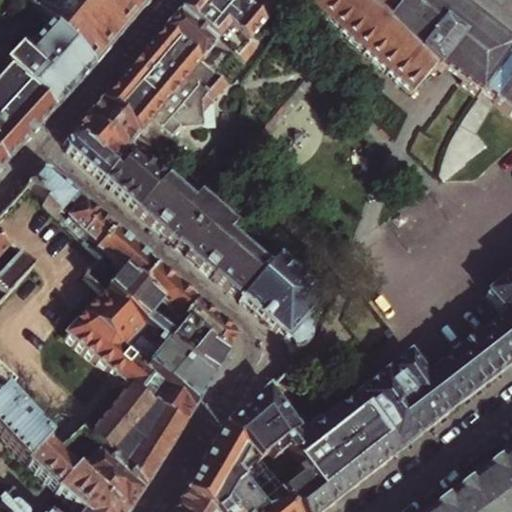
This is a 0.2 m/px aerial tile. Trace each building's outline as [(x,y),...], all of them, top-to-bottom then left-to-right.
[(77,20),(110,51),(152,0),(47,0),(37,11),(51,26),(60,36),(77,20)] [(117,87),(100,106),(122,125),(136,139),(163,110),(182,109),(207,129),(214,135),(271,67),(266,62),(267,61),(246,43),(261,25),(250,14),(242,7),(233,0),(189,0),(185,6),(168,26),(154,42),(139,61),(117,87)] [(233,0),(242,7),(248,0),(258,0),(260,2),(250,14),(261,25),(276,7),(267,0),(233,0)] [(301,0),(414,99),(438,69),(478,23),(449,0),(406,0),(385,24),(366,9),(354,0),(301,0)] [(374,0),(354,0),(366,9),(374,0)] [(60,36),(93,71),(110,51),(77,20),(60,36)] [(456,84),(496,37),(487,29),(478,23),(438,69),(446,77),(456,84)] [(0,170),(16,153),(56,111),(81,83),(93,71),(60,36),(51,26),(23,57),(18,52),(4,68),(9,72),(0,81),(0,170)] [(511,55),(511,49),(505,44),(496,37),(456,84),(479,103),(482,98),(511,55)] [(0,63),(4,68),(18,52),(8,43),(0,51),(0,63)] [(493,107),(511,81),(511,55),(482,98),(493,107)] [(511,81),(493,107),(511,120),(511,81)] [(93,112),(84,123),(122,156),(136,139),(122,125),(100,106),(100,105),(93,112)] [(78,129),(70,137),(113,174),(126,159),(122,156),(84,123),(78,129)] [(70,137),(62,147),(65,155),(86,173),(101,186),(113,174),(70,137)] [(109,193),(116,199),(144,166),(131,155),(126,159),(113,174),(101,186),(109,193)] [(125,207),(132,213),(161,181),(144,166),(116,199),(125,207)] [(46,177),(37,174),(26,188),(46,207),(43,210),(63,227),(80,207),(66,195),(49,180),(46,177)] [(154,232),(169,245),(205,202),(197,196),(189,205),(161,181),(132,213),(154,232)] [(46,207),(26,188),(12,203),(32,222),(43,210),(46,207)] [(230,295),(239,304),(266,272),(227,238),(235,228),(205,202),(169,245),(175,250),(176,249),(180,253),(184,256),(183,257),(209,279),(212,282),(213,280),(230,295)] [(63,227),(77,240),(96,221),(90,216),(80,207),(63,227)] [(81,244),(93,254),(112,235),(105,229),(96,221),(77,240),(81,244)] [(118,276),(138,293),(156,272),(136,256),(112,235),(93,254),(100,260),(111,271),(118,276)] [(81,244),(64,264),(83,281),(100,260),(93,254),(81,244)] [(29,272),(15,260),(0,276),(0,301),(2,302),(29,272)] [(83,281),(95,291),(111,271),(100,260),(83,281)] [(265,327),(286,345),(305,323),(322,303),(275,262),(266,272),(239,304),(238,305),(265,327)] [(167,317),(179,327),(196,307),(177,291),(156,272),(138,293),(157,309),(167,317)] [(511,275),(487,294),(506,318),(427,380),(409,356),(387,373),(359,396),(360,397),(356,401),(398,454),(507,372),(511,368),(511,275)] [(118,276),(101,296),(103,298),(132,323),(140,329),(157,309),(138,293),(118,276)] [(103,298),(88,316),(72,302),(65,299),(61,304),(61,305),(59,307),(61,312),(52,323),(69,338),(66,342),(129,394),(88,440),(99,452),(142,495),(163,462),(170,451),(181,433),(148,404),(151,400),(144,395),(148,391),(143,387),(152,378),(121,352),(134,334),(128,329),(132,323),(103,298)] [(236,341),(196,307),(179,327),(223,363),(231,349),(236,341)] [(163,351),(209,387),(219,370),(223,363),(179,327),(167,317),(163,321),(167,324),(154,342),(163,351)] [(128,329),(134,334),(121,352),(152,378),(193,412),(203,396),(209,387),(163,351),(154,342),(140,329),(132,323),(128,329)] [(286,345),(285,351),(301,347),(307,341),(311,335),(305,323),(286,345)] [(0,393),(11,380),(0,370),(0,393)] [(148,404),(181,433),(189,420),(193,412),(152,378),(143,387),(148,391),(144,395),(151,400),(148,404)] [(268,393),(267,391),(256,400),(226,428),(259,467),(269,459),(293,488),(284,496),(296,511),(329,511),(399,455),(398,454),(356,401),(311,436),(314,439),(305,446),(296,436),(297,435),(268,393)] [(113,511),(75,478),(60,463),(54,458),(33,435),(0,400),(0,442),(58,500),(70,511),(113,511)] [(65,425),(54,414),(33,435),(54,458),(58,454),(62,450),(72,439),(79,432),(69,421),(65,425)] [(253,470),(220,433),(192,482),(182,499),(196,511),(288,511),(275,496),(253,470)] [(81,448),(72,439),(62,450),(70,459),(81,448)] [(75,478),(113,511),(130,511),(136,504),(142,495),(99,452),(75,478)] [(60,463),(63,460),(58,454),(54,458),(60,463)] [(511,511),(511,454),(507,459),(436,511),(511,511)] [(0,511),(30,511),(9,491),(0,502),(0,511)] [(177,506),(174,511),(196,511),(182,499),(177,506)]
